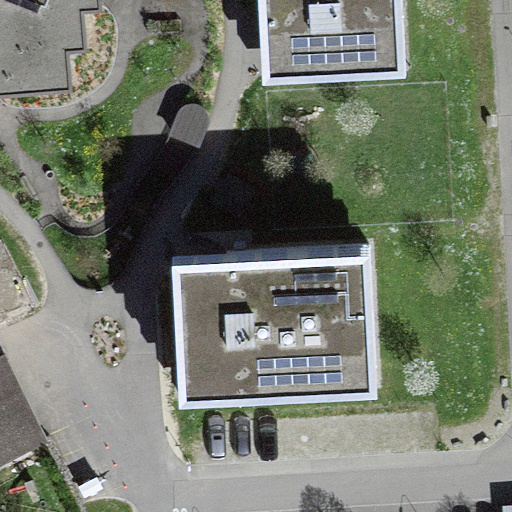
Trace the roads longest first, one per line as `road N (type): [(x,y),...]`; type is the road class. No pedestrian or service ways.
road 1 (residential): [(160,495),(511,468)]
road 2 (residential): [(160,495),(144,434),(139,295)]
